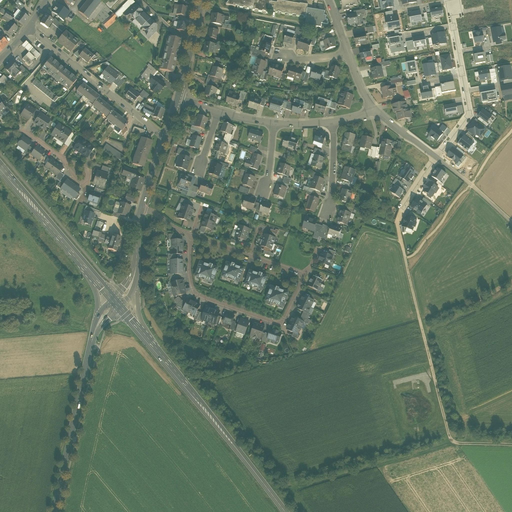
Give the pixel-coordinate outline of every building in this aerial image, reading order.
[(87,0),(78,12),(90,21),(93,20),(93,19),(94,20),(96,17),(105,5),(100,0),(87,0)] [(129,0),(122,7),(126,11),(130,6),(131,7),(135,2),(132,0),(129,0)] [(251,9),(253,9),(254,0),(228,0),(229,1),(229,4),(228,4),(227,6),(236,8),(236,7),(238,7),(239,7),(240,8),(243,9),(244,8),(247,9),(247,10),(249,10),(249,9),(251,10),(251,9)] [(268,13),(268,10),(270,3),(272,3),(272,0),(262,0),(262,1),(256,0),(254,0),(253,9),(253,10),(255,11),(256,10),(258,10),(259,11),(262,12),(263,11),(265,12),(266,13),(268,13)] [(306,17),(307,9),(308,5),(300,3),(300,4),(278,0),(277,4),(272,3),(270,3),(268,10),(276,12),(276,13),(278,13),(279,12),(281,12),(282,14),(285,14),(286,13),(288,14),(289,15),(292,15),(293,15),(296,15),(296,16),(300,17),(301,16),(303,16),(304,17),(306,17)] [(272,0),(272,3),(277,4),(278,0),(300,4),(300,3),(308,5),(307,9),(310,9),(311,8),(310,6),(310,4),(312,3),(312,2),(312,0),(272,0)] [(340,0),(342,8),(343,8),(349,7),(348,5),(353,4),(353,6),(358,5),(356,0),(340,0)] [(382,0),(384,9),(393,8),(391,0),(382,0)] [(70,12),(57,4),(52,12),(58,16),(57,17),(64,21),(70,12)] [(102,24),(113,14),(105,5),(96,17),(102,24)] [(133,9),(131,7),(130,6),(126,11),(124,13),(123,14),(125,16),(128,13),(133,9)] [(134,19),(135,19),(142,12),(136,6),(135,6),(133,9),(128,13),(132,17),(132,18),(133,19),(134,19)] [(186,7),(178,6),(177,9),(176,15),(185,16),(186,7)] [(442,8),(431,10),(432,11),(430,12),(432,19),(443,17),(442,8)] [(310,9),(307,9),(306,17),(307,17),(305,25),(321,28),(322,24),(327,25),(328,20),(326,20),(326,16),(324,16),(325,12),(311,9),(310,9)] [(7,12),(4,16),(12,21),(14,17),(7,12)] [(15,20),(23,26),(29,18),(21,12),(15,20)] [(148,19),(142,12),(135,19),(141,26),(148,19)] [(420,12),(409,14),(411,23),(422,21),(421,18),(420,12)] [(102,24),(106,29),(118,19),(114,15),(113,14),(102,24)] [(219,25),(221,16),(213,14),(211,23),(219,25)] [(352,24),(357,23),(358,23),(357,19),(356,15),(356,14),(354,15),(347,16),(349,25),(352,24)] [(40,24),(47,28),(51,23),(53,20),(46,15),(40,24)] [(229,18),(221,16),(219,25),(223,25),(225,25),(226,21),(229,22),(229,18)] [(397,21),(397,20),(397,17),(393,18),(386,19),(385,19),(386,25),(387,25),(389,31),(400,28),(399,23),(397,23),(397,21)] [(141,26),(143,28),(150,21),(148,19),(141,26)] [(149,34),(150,34),(154,30),(156,27),(156,26),(151,20),(150,21),(143,28),(143,29),(145,31),(146,31),(149,34)] [(4,30),(11,36),(17,28),(11,22),(10,24),(4,30)] [(65,28),(59,22),(55,26),(62,32),(65,28)] [(176,30),(185,32),(186,24),(178,22),(177,27),(176,30)] [(501,28),(491,29),(494,43),(495,42),(502,41),(503,41),(506,40),(505,34),(502,34),(501,28)] [(208,38),(217,40),(218,31),(210,29),(208,38)] [(146,37),(149,39),(156,32),(154,30),(150,34),(149,34),(146,37)] [(67,50),(70,53),(71,52),(76,45),(77,44),(73,40),(74,39),(65,32),(58,41),(68,49),(67,50)] [(284,42),(292,44),(294,39),(295,36),(294,35),(286,33),(284,42)] [(354,35),(356,46),(367,44),(368,44),(365,33),(354,35)] [(438,35),(434,35),(436,44),(439,44),(439,45),(446,44),(444,33),(437,34),(438,35)] [(482,33),(473,35),(474,43),(484,41),(482,33)] [(0,52),(8,43),(0,35),(0,52)] [(166,49),(165,53),(177,57),(181,40),(168,36),(168,37),(169,37),(167,46),(165,46),(165,49),(166,49)] [(424,36),(412,38),(413,41),(414,48),(426,45),(424,36)] [(389,40),(390,47),(401,45),(400,42),(399,37),(397,38),(389,40)] [(297,48),(309,52),(311,46),(312,42),(300,38),(299,40),(297,48)] [(323,41),(325,46),(326,46),(327,50),(335,47),(332,38),(330,39),(323,41)] [(77,44),(76,45),(81,49),(86,44),(81,40),(77,44)] [(413,41),(406,42),(407,51),(414,49),(414,48),(413,41)] [(21,46),(28,52),(32,47),(26,42),(21,46)] [(405,52),(403,42),(402,42),(400,42),(401,45),(390,47),(391,50),(393,50),(394,54),(405,52)] [(211,54),(212,49),(213,45),(205,43),(203,52),(211,54)] [(266,53),(268,54),(271,46),(262,43),(260,51),(266,53)] [(34,58),(31,55),(35,50),(32,47),(28,52),(29,53),(26,56),(31,61),(34,58)] [(87,64),(91,60),(93,57),(93,56),(84,49),(81,53),(79,56),(87,64)] [(361,58),(366,57),(371,57),(370,49),(370,50),(360,51),(361,59),(362,59),(361,58)] [(40,55),(35,50),(31,55),(34,58),(35,57),(36,59),(40,55)] [(507,50),(498,51),(495,52),(497,62),(509,60),(507,50)] [(173,73),(177,57),(165,53),(160,70),(159,69),(159,70),(165,71),(172,73),(173,73)] [(474,55),(476,64),(485,62),(484,53),(474,55)] [(450,55),(440,57),(442,67),(443,67),(444,71),(452,69),(451,63),(451,61),(450,62),(449,59),(450,58),(450,55)] [(32,62),(31,61),(26,56),(22,59),(29,66),(32,62)] [(68,90),(76,81),(77,80),(76,80),(76,81),(74,79),(73,78),(74,78),(70,74),(69,75),(66,73),(67,72),(64,70),(63,71),(62,70),(62,69),(60,66),(59,67),(56,65),(57,64),(53,61),(53,62),(50,59),(50,58),(50,59),(42,69),(43,68),(46,72),(64,87),(64,86),(68,90)] [(258,75),(262,76),(263,71),(266,63),(263,62),(257,60),(255,67),(253,66),(251,73),(254,74),(255,72),(259,74),(258,75)] [(4,69),(11,75),(17,68),(11,61),(4,69)] [(417,73),(415,62),(406,63),(408,75),(417,73)] [(268,75),(279,78),(280,75),(282,75),(282,74),(284,68),(272,64),(268,75)] [(428,64),(423,65),(425,77),(429,76),(431,75),(431,76),(436,75),(436,73),(434,64),(428,65),(428,64)] [(141,76),(148,82),(153,76),(157,71),(149,65),(148,67),(141,76)] [(330,77),(337,80),(340,69),(332,66),(330,73),(329,77),(330,77)] [(103,78),(109,83),(111,81),(113,83),(117,78),(118,76),(107,67),(102,75),(104,77),(103,78)] [(215,78),(220,80),(223,70),(214,67),(212,72),(213,72),(211,76),(211,77),(215,78)] [(294,79),(300,81),(300,80),(303,72),(303,71),(291,67),(288,75),(294,77),(294,79)] [(377,76),(377,78),(383,77),(381,68),(381,67),(378,68),(371,69),(373,77),(377,76)] [(499,74),(500,82),(503,81),(511,79),(510,67),(498,69),(499,74)] [(18,69),(17,68),(11,75),(13,77),(20,70),(18,69)] [(320,81),(323,72),(313,69),(310,78),(316,80),(316,78),(320,79),(320,81)] [(478,72),(480,81),(491,79),(490,77),(489,70),(478,72)] [(164,78),(169,83),(172,73),(165,71),(164,78)] [(0,79),(0,81),(4,85),(9,80),(3,75),(0,79)] [(148,82),(153,86),(158,80),(153,76),(148,82)] [(214,81),(208,79),(205,86),(207,87),(208,86),(212,88),(214,81)] [(158,80),(153,86),(157,89),(160,92),(163,87),(162,86),(163,84),(158,80)] [(454,82),(440,85),(441,87),(442,94),(456,91),(454,82)] [(83,97),(83,96),(89,89),(83,84),(80,87),(76,91),(77,92),(79,94),(83,97)] [(504,87),(501,88),(503,96),(504,96),(505,101),(511,99),(511,85),(510,86),(504,87)] [(205,96),(214,99),(217,89),(212,88),(208,86),(207,87),(208,87),(207,91),(206,91),(205,96)] [(393,97),(393,93),(391,87),(381,89),(383,99),(393,97)] [(422,99),(433,98),(431,90),(431,89),(428,89),(428,87),(423,88),(423,90),(421,91),(422,99)] [(94,93),(89,89),(83,96),(83,97),(88,101),(94,93)] [(126,97),(134,103),(139,96),(131,89),(127,94),(128,95),(126,97)] [(140,97),(144,101),(149,95),(144,92),(140,97)] [(483,103),(487,102),(491,101),(492,103),(498,102),(496,93),(492,94),(492,92),(489,92),(489,93),(485,93),(481,94),(483,103)] [(88,101),(93,104),(93,105),(98,98),(99,97),(94,93),(88,101)] [(338,106),(349,109),(351,104),(350,104),(351,101),(351,102),(353,96),(342,93),(338,106)] [(231,104),(237,106),(239,100),(239,98),(233,96),(229,95),(226,103),(231,104)] [(103,102),(98,98),(93,105),(93,104),(92,106),(97,110),(103,102)] [(254,109),(259,110),(260,106),(261,103),(255,101),(256,100),(251,98),(248,107),(254,109)] [(276,111),(280,112),(281,109),(283,103),(276,101),(276,103),(272,101),(269,109),(274,110),(274,109),(276,110),(276,111)] [(321,112),(325,113),(326,107),(327,104),(317,101),(314,111),(321,112)] [(4,110),(6,112),(10,108),(4,102),(1,105),(5,109),(4,110)] [(108,106),(103,102),(97,110),(102,114),(108,106)] [(288,102),(287,103),(285,110),(292,112),(294,103),(288,102)] [(394,113),(396,113),(407,110),(406,102),(401,103),(392,105),(394,113)] [(143,112),(152,117),(155,110),(152,109),(145,104),(142,103),(141,105),(143,106),(143,107),(145,108),(143,112)] [(304,106),(299,105),(294,103),(292,112),(301,115),(303,109),(304,106)] [(444,107),(446,115),(457,113),(456,107),(456,105),(444,107)] [(21,115),(29,120),(31,117),(35,111),(27,106),(26,108),(22,109),(23,112),(21,115)] [(114,110),(108,106),(102,114),(107,118),(112,111),(113,112),(114,110)] [(156,107),(155,110),(152,117),(161,120),(165,110),(163,110),(156,107)] [(410,110),(407,110),(396,113),(398,121),(406,119),(412,118),(410,110)] [(492,117),(482,110),(478,116),(479,118),(483,121),(487,124),(492,117)] [(118,115),(113,112),(112,111),(107,118),(106,119),(112,123),(118,115)] [(37,125),(39,127),(45,117),(40,114),(36,120),(34,123),(37,126),(37,125)] [(123,120),(118,115),(112,123),(117,127),(123,120)] [(201,129),(203,130),(207,119),(203,117),(198,115),(194,127),(201,129)] [(50,121),(45,117),(39,127),(41,128),(44,130),(46,127),(50,121)] [(128,124),(123,120),(117,127),(122,131),(125,128),(128,124)] [(474,121),(467,130),(469,131),(474,135),(475,134),(476,133),(480,136),(485,130),(474,121)] [(226,134),(230,135),(232,129),(231,129),(232,126),(229,125),(229,124),(228,124),(224,123),(221,132),(226,134)] [(51,135),(58,139),(65,129),(58,124),(51,135)] [(439,129),(444,133),(447,128),(443,125),(439,129)] [(192,134),(198,136),(200,132),(201,129),(194,127),(191,126),(190,129),(193,130),(192,134)] [(434,128),(429,135),(431,137),(434,140),(434,139),(437,141),(443,134),(434,128)] [(71,133),(65,129),(58,139),(64,144),(68,138),(71,133)] [(248,139),(260,143),(263,134),(251,130),(248,139)] [(320,143),(323,144),(326,136),(317,133),(314,141),(320,143)] [(343,145),(352,147),(355,135),(345,133),(343,145)] [(465,136),(472,142),(474,139),(472,138),(467,134),(467,133),(465,136)] [(226,134),(223,141),(230,143),(233,136),(230,135),(226,134)] [(189,147),(197,150),(201,139),(192,136),(190,141),(189,146),(189,147)] [(472,142),(465,136),(461,141),(460,140),(458,144),(468,152),(474,143),(472,142)] [(25,151),(29,146),(31,143),(23,137),(17,145),(25,151)] [(295,150),(296,150),(298,141),(289,138),(289,139),(284,137),(282,147),(286,148),(287,148),(289,149),(295,150)] [(363,137),(360,147),(365,148),(365,149),(369,150),(370,150),(371,147),(372,139),(363,137)] [(64,144),(69,147),(72,142),(72,141),(68,138),(64,144)] [(141,138),(138,148),(148,151),(152,141),(141,138)] [(73,149),(80,153),(87,143),(80,139),(73,149)] [(379,156),(384,157),(389,158),(392,148),(393,148),(395,143),(382,140),(380,151),(379,156)] [(215,151),(223,154),(226,145),(222,144),(218,142),(215,151)] [(93,148),(87,143),(80,153),(87,158),(93,148)] [(341,151),(351,153),(352,147),(343,145),(341,151)] [(23,153),(26,155),(31,148),(29,146),(25,151),(23,153)] [(31,155),(39,160),(41,156),(44,152),(36,147),(34,149),(33,149),(31,151),(32,152),(31,155)] [(143,168),(148,151),(138,148),(132,164),(143,168)] [(180,156),(183,157),(185,151),(178,148),(176,155),(180,156)] [(457,148),(455,150),(462,156),(465,153),(457,148)] [(458,161),(462,156),(455,150),(453,149),(447,156),(457,164),(458,161)] [(245,166),(257,170),(262,157),(256,155),(254,154),(251,163),(246,162),(245,166)] [(311,167),(320,170),(324,158),(320,157),(315,155),(315,156),(311,167)] [(176,167),(186,171),(190,159),(183,157),(180,156),(176,167)] [(44,167),(50,172),(56,164),(52,162),(53,161),(50,159),(44,167)] [(59,167),(56,164),(50,172),(57,176),(60,172),(63,168),(60,166),(59,167)] [(218,177),(221,169),(220,169),(221,167),(221,166),(217,165),(213,164),(210,174),(218,177)] [(285,176),(287,177),(289,173),(291,167),(281,164),(280,169),(279,169),(277,174),(281,175),(285,176)] [(404,167),(406,168),(412,172),(414,169),(407,164),(404,167)] [(102,166),(101,169),(100,173),(107,175),(108,172),(109,169),(102,166)] [(127,177),(134,179),(134,177),(135,177),(136,173),(136,172),(125,168),(122,175),(127,177)] [(350,182),(352,177),(353,177),(355,171),(347,168),(345,174),(343,173),(341,179),(350,182)] [(412,172),(406,168),(403,172),(402,171),(400,173),(401,174),(400,177),(408,183),(410,180),(411,181),(413,177),(412,177),(414,174),(412,172)] [(433,174),(432,177),(438,181),(440,183),(446,174),(437,168),(435,171),(433,174)] [(55,179),(59,182),(60,181),(64,175),(60,172),(57,176),(55,179)] [(96,185),(103,188),(107,175),(100,173),(97,172),(93,184),(96,185)] [(243,185),(247,186),(251,188),(255,178),(251,176),(247,175),(246,178),(245,178),(243,185)] [(187,188),(188,188),(189,184),(191,179),(182,176),(179,185),(187,188)] [(128,186),(131,187),(134,179),(127,177),(125,182),(129,183),(128,186)] [(143,180),(135,177),(134,177),(134,179),(131,187),(140,190),(143,180)] [(284,177),(282,183),(289,186),(291,179),(288,178),(284,177)] [(312,182),(312,183),(310,189),(314,190),(320,192),(324,180),(318,178),(315,177),(314,179),(313,183),(312,182)] [(62,193),(66,196),(73,185),(67,180),(64,185),(60,189),(62,191),(62,192),(62,193)] [(199,191),(211,195),(213,187),(202,183),(199,191)] [(432,197),(433,198),(439,189),(436,188),(430,183),(429,183),(423,191),(428,195),(432,197)] [(80,190),(73,185),(66,196),(70,199),(70,198),(72,198),(74,199),(77,194),(80,190)] [(274,195),(283,198),(285,191),(284,191),(285,188),(281,186),(278,185),(274,195)] [(395,186),(391,193),(399,199),(404,191),(400,189),(396,186),(395,186)] [(338,200),(349,204),(351,197),(350,196),(351,192),(347,191),(343,190),(341,195),(340,195),(339,200),(338,200)] [(89,202),(97,204),(100,195),(93,193),(91,192),(87,201),(89,202)] [(125,200),(133,203),(135,197),(127,194),(125,200)] [(306,209),(315,213),(319,199),(312,197),(310,196),(306,209)] [(243,207),(253,210),(253,209),(255,202),(256,201),(246,198),(244,202),(245,203),(244,207),(243,207)] [(431,203),(423,198),(421,202),(427,206),(426,206),(428,207),(431,203)] [(421,202),(417,199),(414,204),(413,204),(411,208),(417,212),(417,213),(420,215),(426,206),(427,206),(421,202)] [(114,212),(117,213),(118,209),(120,210),(120,208),(119,208),(121,204),(116,202),(113,212),(114,212)] [(120,214),(126,217),(128,213),(128,212),(130,206),(121,203),(121,204),(119,208),(120,208),(120,210),(118,209),(117,213),(120,214)] [(260,212),(269,215),(271,206),(262,203),(262,205),(260,212)] [(182,205),(179,212),(191,216),(193,209),(187,207),(182,205)] [(347,225),(349,219),(351,214),(346,212),(341,210),(338,217),(339,217),(337,222),(347,225)] [(84,224),(90,226),(91,221),(92,222),(93,219),(92,218),(94,214),(93,214),(85,211),(85,212),(82,221),(85,222),(84,224)] [(189,222),(191,216),(179,212),(177,218),(184,221),(189,222)] [(205,217),(204,220),(215,224),(217,217),(206,213),(205,217)] [(402,226),(402,227),(405,228),(406,229),(412,231),(413,231),(414,227),(415,228),(417,223),(415,223),(416,220),(408,217),(406,216),(402,226)] [(309,230),(313,231),(317,221),(306,218),(303,227),(309,229),(309,230)] [(203,223),(201,227),(206,228),(213,231),(215,224),(204,220),(203,223)] [(239,226),(237,232),(235,237),(246,241),(248,235),(250,229),(239,226)] [(332,238),(332,236),(328,234),(330,228),(327,226),(324,233),(321,232),(320,234),(319,237),(326,240),(327,237),(332,238)] [(331,226),(330,228),(328,234),(332,236),(337,237),(338,235),(339,236),(340,234),(341,233),(340,233),(341,230),(331,226)] [(111,239),(107,238),(106,241),(118,245),(121,238),(113,235),(111,239)] [(171,241),(171,248),(182,248),(182,241),(176,241),(176,235),(174,235),(168,235),(168,241),(171,241)] [(265,235),(263,240),(274,244),(276,238),(265,235)] [(275,244),(274,244),(263,240),(261,240),(260,245),(261,245),(261,246),(264,248),(271,250),(273,250),(275,244)] [(116,252),(118,245),(106,241),(105,243),(109,245),(108,249),(116,252)] [(324,264),(329,266),(333,257),(328,255),(322,253),(321,256),(320,260),(319,261),(324,263),(324,264)] [(205,280),(213,283),(218,269),(213,267),(213,266),(210,265),(210,266),(201,263),(196,277),(201,279),(200,280),(205,281),(205,280)] [(233,280),(239,282),(244,269),(235,266),(235,265),(232,264),(232,265),(227,263),(222,277),(227,278),(227,279),(232,281),(233,280)] [(258,289),(262,290),(267,277),(262,276),(262,274),(260,273),(259,275),(250,271),(246,285),(252,287),(252,288),(257,290),(258,289)] [(322,280),(323,281),(326,275),(320,272),(317,278),(322,280)] [(308,287),(317,291),(319,287),(321,284),(320,284),(322,280),(317,278),(313,276),(311,280),(310,282),(310,283),(308,287)] [(170,284),(171,287),(172,290),(183,287),(181,281),(179,281),(170,284)] [(185,294),(183,287),(172,290),(174,297),(185,294)] [(278,305),(283,307),(288,293),(279,290),(279,289),(276,288),(276,289),(271,287),(266,301),(273,304),(273,305),(278,306),(278,305)] [(303,296),(300,302),(311,308),(314,301),(303,296)] [(183,310),(189,313),(194,302),(187,299),(186,303),(182,310),(183,310)] [(186,303),(182,301),(176,306),(177,308),(182,311),(183,310),(182,310),(186,303)] [(200,305),(194,302),(189,313),(195,316),(197,311),(200,305)] [(308,314),(311,308),(300,302),(297,309),(304,312),(308,314)] [(206,307),(204,314),(201,320),(202,320),(209,323),(213,310),(206,307)] [(209,323),(215,325),(218,317),(220,312),(213,310),(209,323)] [(231,325),(233,322),(234,317),(226,314),(223,322),(231,325)] [(309,320),(308,319),(301,316),(299,320),(303,322),(303,323),(307,325),(309,320)] [(290,323),(300,329),(303,323),(303,322),(299,320),(293,317),(291,321),(290,323)] [(236,332),(244,335),(249,322),(241,319),(238,325),(236,332)] [(297,335),(300,329),(290,323),(289,324),(290,324),(289,326),(288,326),(286,330),(293,333),(297,335)] [(260,339),(262,333),(264,327),(255,324),(250,336),(260,339)] [(269,339),(279,342),(281,334),(278,333),(278,332),(274,331),(274,332),(270,330),(269,334),(268,338),(269,339)]
